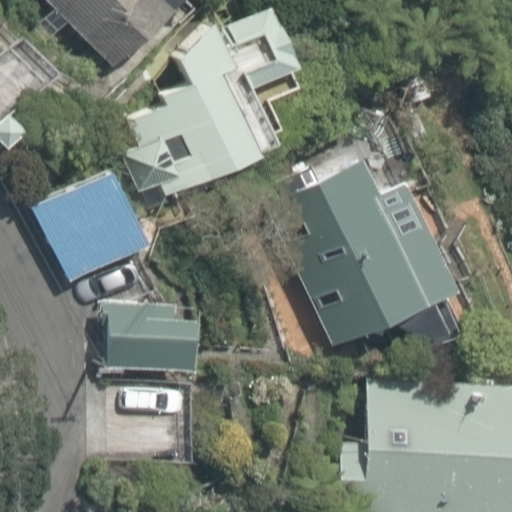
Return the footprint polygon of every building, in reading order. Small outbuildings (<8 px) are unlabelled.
[(41,0),(108,69),(170,0),(41,0)] [(257,0),(248,0),(216,15),(245,79),(285,61),(257,0)] [(105,128),(140,200),(268,139),(228,55),(225,57),(204,12),(168,54),(179,75),(150,89),(156,104),(105,128)] [(276,196),(255,206),(322,342),(389,312),(392,326),(420,335),(434,328),(424,296),(446,281),(396,179),(369,192),(348,149),(271,187),(276,196)] [(23,204),(64,281),(139,240),(97,164),(23,204)] [(95,368),(182,368),(182,310),(158,310),(158,298),(95,298),(95,368)] [(511,331),(499,335),(509,372),(511,370),(511,331)] [(331,511),(511,511),(511,378),(361,374),(359,436),(333,435),(331,511)]
